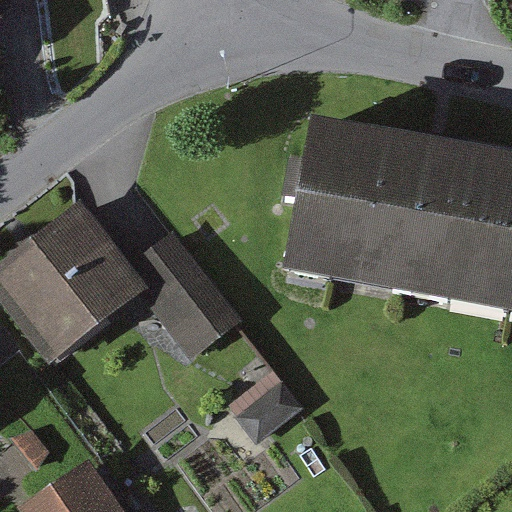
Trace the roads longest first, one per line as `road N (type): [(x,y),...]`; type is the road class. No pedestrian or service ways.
road 1 (residential): [(229,8),(0,189)]
road 2 (tertiary): [(229,8),(350,45),(511,74)]
